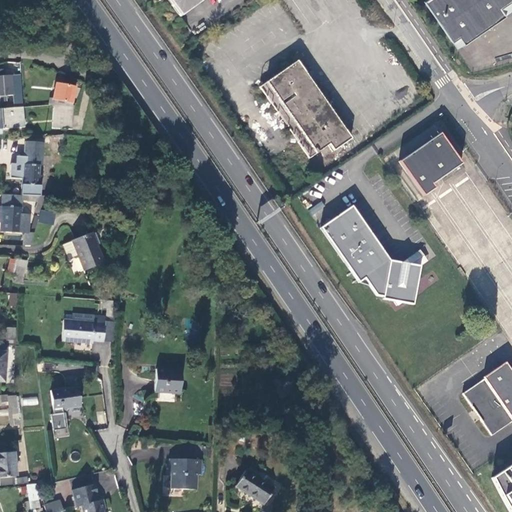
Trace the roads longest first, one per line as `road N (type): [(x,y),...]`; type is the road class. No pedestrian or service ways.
road 1 (trunk): [(85,0),(436,511)]
road 2 (trunk): [(466,511),(116,0)]
road 3 (unclassified): [(136,511),(111,422),(107,368)]
road 4 (unclassified): [(387,0),(460,104)]
